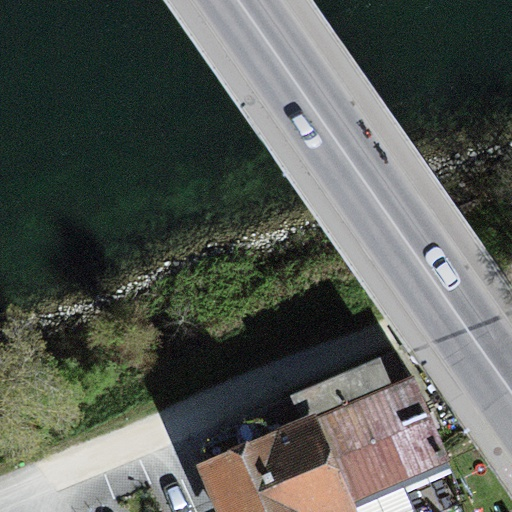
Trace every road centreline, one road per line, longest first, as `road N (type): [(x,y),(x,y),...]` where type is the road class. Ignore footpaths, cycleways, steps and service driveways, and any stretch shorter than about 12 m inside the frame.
road 1 (track): [(0,507),(359,344),(511,286)]
road 2 (primary): [(237,0),(511,392)]
